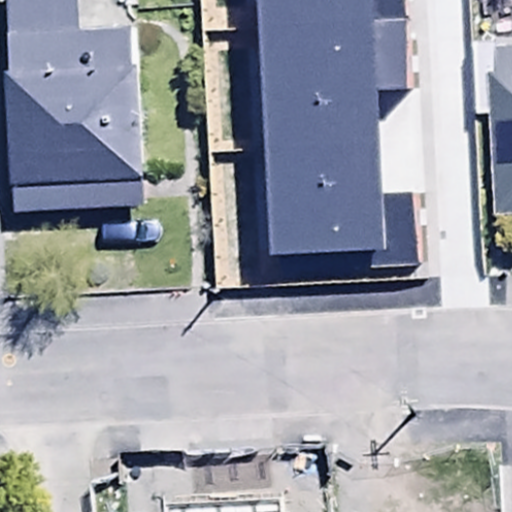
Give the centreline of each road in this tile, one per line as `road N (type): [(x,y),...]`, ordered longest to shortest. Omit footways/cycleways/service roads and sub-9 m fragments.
road 1 (residential): [(54,373),(511,363)]
road 2 (residential): [(59,511),(54,373)]
